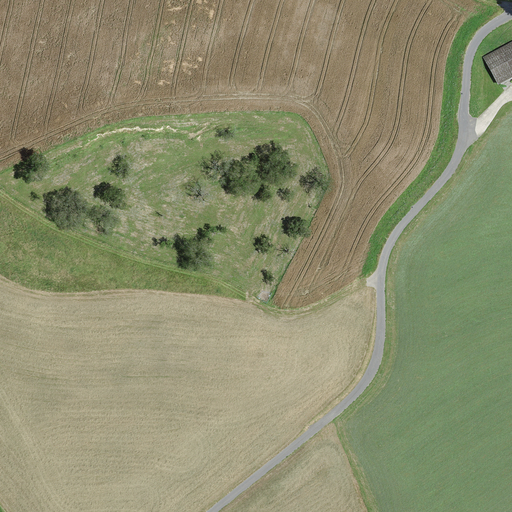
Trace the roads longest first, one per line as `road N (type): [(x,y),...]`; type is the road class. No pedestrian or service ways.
road 1 (unclassified): [(511,12),(476,39),(459,153),(384,255),(380,337),(368,376),(213,511)]
road 2 (track): [(9,198),(90,240),(214,278),(276,313),(303,312),(380,279)]
